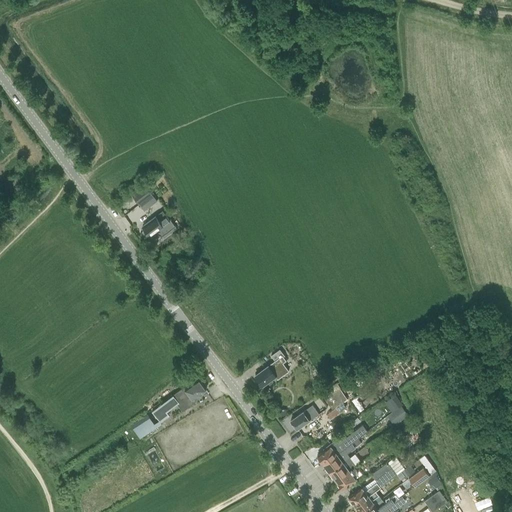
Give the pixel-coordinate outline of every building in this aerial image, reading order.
[(145,186),(132,196),(139,205),(144,211),(148,208),(143,201),(152,195),(145,186)] [(170,220),(169,221),(166,216),(165,217),(162,212),(142,227),(149,236),(157,230),(162,236),(162,237),(164,238),(176,228),(175,227),(175,226),(170,220),(171,220),(170,220)] [(274,361),(255,376),(262,386),(275,376),(277,379),(288,371),(288,370),(287,371),(282,363),(286,361),(283,357),(284,356),(279,349),(271,356),(274,361)] [(184,387),(175,393),(181,401),(187,408),(195,402),(193,400),(206,390),(198,379),(185,389),(184,387)] [(338,386),(324,397),(332,410),(347,399),(338,386)] [(179,403),(173,395),(152,411),(157,419),(179,403)] [(395,395),(388,400),(395,410),(402,405),(395,395)] [(291,421),(289,422),(292,426),(294,425),(297,430),(305,424),(315,416),(318,414),(315,410),(312,405),(301,412),(298,415),(290,421),(291,421)] [(401,406),(392,413),(398,422),(407,415),(401,406)] [(131,428),(139,439),(155,427),(148,417),(131,428)] [(362,425),(354,431),(359,438),(367,431),(362,425)] [(414,429),(407,434),(412,441),(419,436),(414,429)] [(325,450),(317,456),(318,457),(317,458),(320,462),(321,461),(323,465),(344,449),(352,442),(359,438),(354,431),(346,437),(347,438),(340,443),(336,438),(335,437),(328,442),(330,446),(325,450)] [(336,438),(340,443),(347,438),(346,437),(343,433),(336,438)] [(387,444),(381,435),(370,443),(376,452),(387,444)] [(352,442),(356,447),(362,442),(359,438),(352,442)] [(401,439),(395,444),(399,450),(406,445),(401,439)] [(344,449),(323,465),(325,467),(324,468),(327,472),(328,472),(329,473),(343,462),(350,457),(351,457),(348,453),(356,447),(352,442),(344,449)] [(418,443),(412,448),(417,455),(423,450),(418,443)] [(350,457),(356,465),(361,462),(355,453),(351,457),(350,457)] [(424,455),(419,459),(422,463),(431,474),(435,470),(427,459),(424,455)] [(330,474),(329,475),(332,479),(333,478),(335,481),(356,465),(350,457),(343,462),(329,473),(330,474)] [(356,491),(348,497),(349,499),(348,500),(351,504),(352,503),(354,506),(375,491),(380,487),(384,483),(386,482),(404,468),(395,457),(388,461),(371,474),(374,479),(362,488),(361,487),(356,491)] [(356,465),(335,481),(338,484),(337,485),(340,489),(341,488),(342,490),(350,483),(355,479),(362,474),(359,470),(360,470),(356,465)] [(410,465),(402,471),(406,477),(414,471),(410,465)] [(423,468),(409,478),(414,486),(429,476),(423,468)] [(435,476),(428,481),(434,488),(441,483),(435,476)] [(439,489),(424,500),(429,507),(432,511),(447,501),(439,489)] [(375,491),(354,506),(357,509),(356,510),(357,511),(363,511),(374,504),(371,500),(378,495),(375,491)] [(380,511),(393,503),(399,499),(395,494),(384,502),(381,499),(375,504),(374,504),(363,511),(380,511)] [(393,503),(380,511),(391,511),(405,501),(402,496),(399,499),(393,503)] [(425,502),(424,500),(413,508),(415,509),(425,502)]
